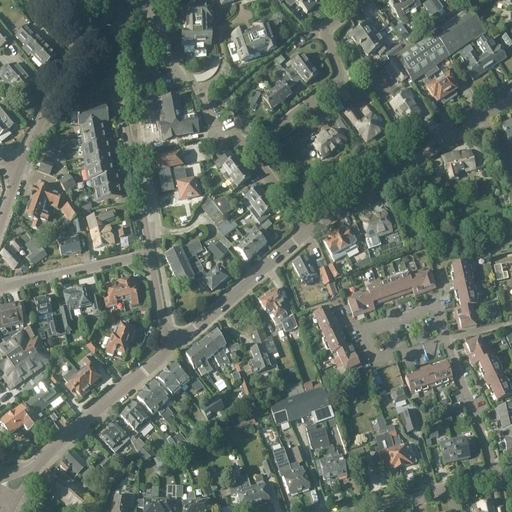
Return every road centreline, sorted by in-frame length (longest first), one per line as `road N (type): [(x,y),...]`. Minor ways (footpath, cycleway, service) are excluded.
road 1 (tertiary): [(148,255),(112,51),(117,22),(133,11)]
road 2 (tertiary): [(304,232),(511,97)]
road 3 (residential): [(244,146),(335,83),(322,31),(358,0)]
road 4 (tertiary): [(32,469),(175,345)]
road 5 (residential): [(146,5),(172,66),(191,79),(214,125),(244,146)]
road 6 (tertiary): [(175,345),(304,232)]
road 7 (residential): [(444,341),(435,306),(359,331),(374,363)]
road 8 (residential): [(347,511),(495,479)]
road 9 (residential): [(148,255),(0,287)]
road 10 (residential): [(495,479),(444,341)]
road 11 (secondary): [(69,63),(14,180)]
